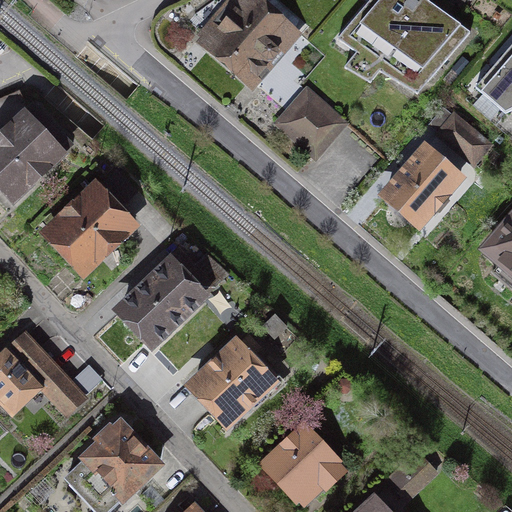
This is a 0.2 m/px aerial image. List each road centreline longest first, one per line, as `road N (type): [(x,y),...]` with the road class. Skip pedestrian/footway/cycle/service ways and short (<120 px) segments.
road 1 (residential): [(137,59),(511,380)]
road 2 (residential): [(243,511),(0,250)]
